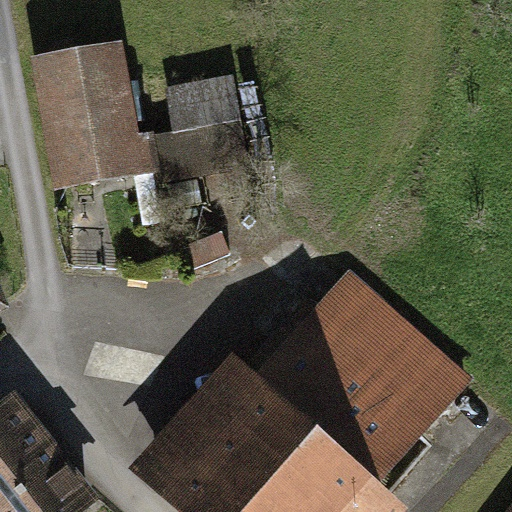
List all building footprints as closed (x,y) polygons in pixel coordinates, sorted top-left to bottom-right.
[(109,52),(47,62),(68,182),(130,172),(124,138),(109,52)] [(245,164),(239,125),(150,139),(155,166),(157,178),(245,164)] [(155,166),(150,139),(150,134),(124,138),(130,172),(155,166)] [(158,492),(181,511),(352,511),(375,486),(466,383),(346,279),(317,312),(307,303),(297,315),(307,323),(255,382),(158,492)] [(131,466),(158,492),(255,382),(228,358),(131,466)] [(13,405),(0,415),(0,511),(73,511),(88,500),(13,405)] [(402,511),(375,486),(352,511),(402,511)]
